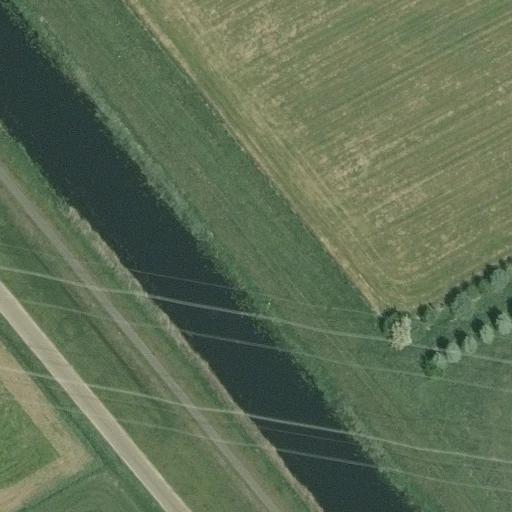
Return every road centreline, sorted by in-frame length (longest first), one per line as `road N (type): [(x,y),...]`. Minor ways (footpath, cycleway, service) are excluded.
road 1 (track): [(472,511),(59,0)]
road 2 (unclassified): [(177,511),(0,292)]
